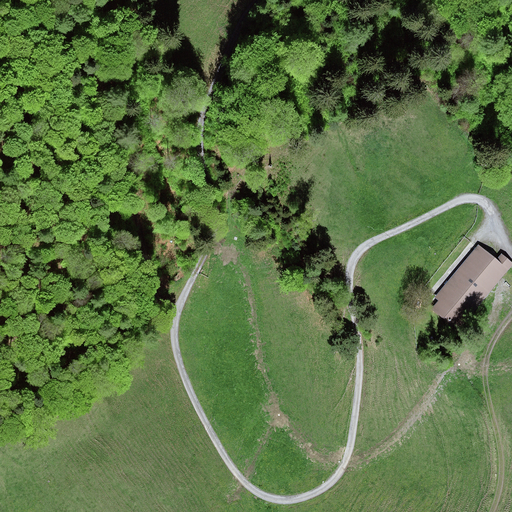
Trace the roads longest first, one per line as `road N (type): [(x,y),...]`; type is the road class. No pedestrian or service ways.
road 1 (track): [(259,0),(240,25),(199,129),(215,215),(176,314),(198,411),(248,487),(272,499),(303,497),(330,483),(347,459),(359,363),(349,281),(360,250),(473,199),(488,208),(511,253)]
road 2 (track): [(176,314),(154,289),(130,188),(33,0)]
road 3 (track): [(511,314),(484,373),(501,460),(492,511)]
